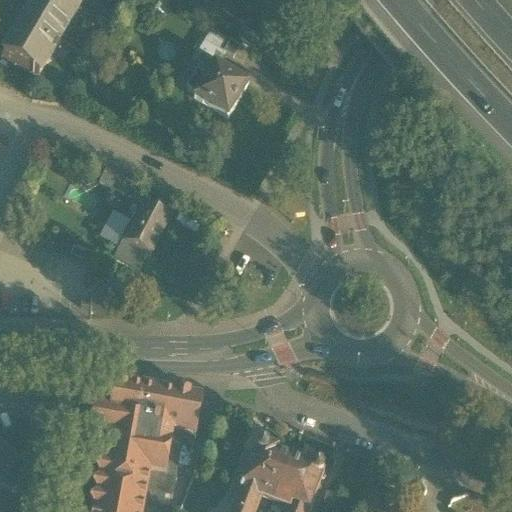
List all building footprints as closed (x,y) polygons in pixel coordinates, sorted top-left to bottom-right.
[(36,0),(2,57),(38,78),(79,9),(62,0),(36,0)] [(195,53),(216,65),(228,45),(207,32),(195,53)] [(194,102),(227,122),(247,89),(214,69),(206,82),(196,76),(186,93),(196,99),(194,102)] [(99,187),(124,199),(131,185),(106,172),(99,187)] [(120,243),(150,259),(170,222),(144,208),(133,230),(128,228),(120,243)] [(69,257),(92,266),(95,259),(72,250),(69,257)] [(114,385),(109,416),(107,424),(108,424),(157,433),(195,439),(201,402),(160,394),(161,393),(114,385)] [(87,427),(90,431),(91,433),(106,435),(108,424),(107,424),(109,416),(96,414),(89,419),(87,427)] [(101,464),(92,511),(142,511),(157,433),(108,424),(106,435),(101,464)] [(101,464),(106,435),(91,433),(90,431),(87,432),(85,443),(87,445),(83,447),(81,454),(86,461),(101,464)] [(195,439),(157,433),(142,511),(161,511),(164,499),(171,500),(182,441),(194,444),(195,439)] [(0,490),(2,491),(6,479),(14,455),(0,450),(0,490)] [(255,511),(258,505),(272,510),(289,465),(276,460),(278,456),(261,450),(237,511),(255,511)] [(306,471),(289,465),(272,510),(277,511),(309,511),(324,474),(308,468),(306,471)] [(2,491),(28,500),(32,488),(6,479),(2,491)] [(0,511),(24,511),(28,500),(2,491),(0,490),(0,511)] [(387,511),(393,498),(371,490),(364,508),(373,511),(387,511)]
